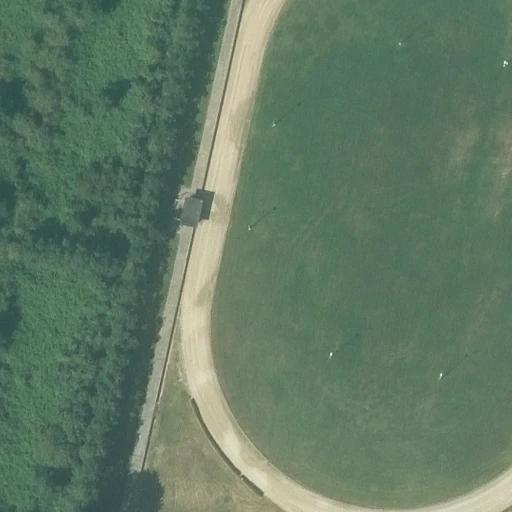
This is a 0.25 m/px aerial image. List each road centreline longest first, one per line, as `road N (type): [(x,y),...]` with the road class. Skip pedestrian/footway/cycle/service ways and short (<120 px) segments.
road 1 (track): [(235,0),(193,195),(182,193),(174,229),(185,232),(124,511)]
road 2 (track): [(70,511),(180,0)]
